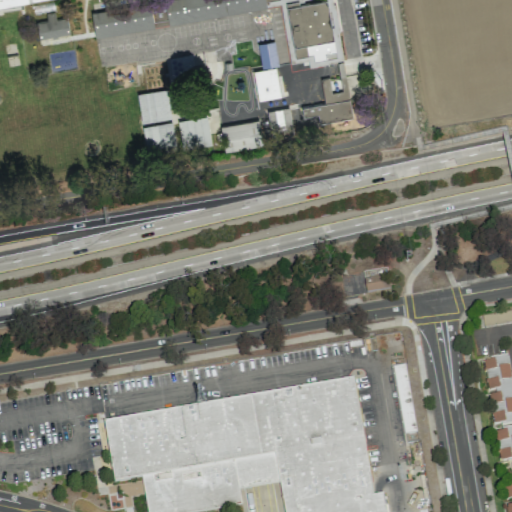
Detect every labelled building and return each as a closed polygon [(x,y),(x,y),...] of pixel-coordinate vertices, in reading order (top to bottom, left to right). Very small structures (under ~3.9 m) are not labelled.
[(163,0),(167,25),(266,7),(265,3),(264,0),(163,0)] [(295,56),(312,53),(314,60),(335,56),(326,0),(320,0),(286,6),(295,56)] [(90,12),(148,2),(153,27),(95,37),(90,12)] [(53,12),(54,19),(67,17),(69,33),(58,35),(58,38),(52,39),(52,36),(39,38),(36,22),(46,20),(45,14),(53,12)] [(136,93),(166,89),(171,117),(141,122),(136,93)] [(302,116),(317,113),(318,123),(351,116),(348,98),(301,107),(302,116)] [(291,126),(288,107),(267,110),(270,129),(291,126)] [(207,116),(214,154),(184,160),(177,121),(207,116)] [(220,126),(258,119),(263,146),(224,152),(220,126)] [(142,126),(170,121),(175,152),(147,157),(142,126)] [(364,291),(389,290),(388,276),(364,277),(364,291)] [(511,311),(481,314),(482,326),(511,323),(511,311)] [(511,422),(511,387),(507,356),(482,360),(492,426),(511,422)] [(113,481),(102,420),(352,377),(371,494),(380,493),(383,511),(282,511),(277,481),(237,488),(239,502),(184,511),(145,511),(139,476),(122,480),(113,481)] [(499,462),(511,460),(511,427),(495,429),(499,462)] [(506,511),(511,511),(511,483),(502,484),(504,502),(505,502),(506,511)]
